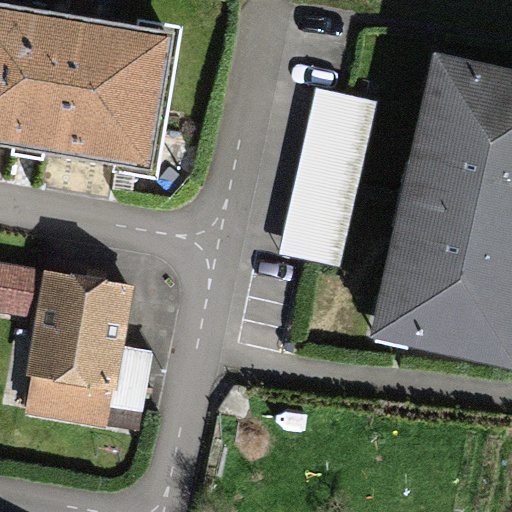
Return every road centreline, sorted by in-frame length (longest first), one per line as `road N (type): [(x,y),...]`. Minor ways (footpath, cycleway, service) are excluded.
road 1 (residential): [(216,259),(160,511)]
road 2 (residential): [(216,259),(265,34)]
road 3 (residential): [(0,214),(216,259)]
